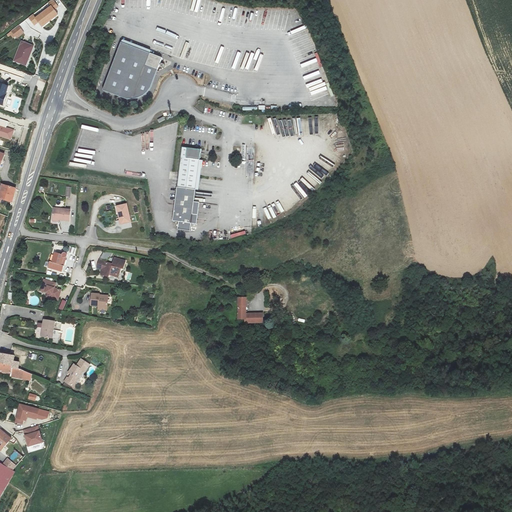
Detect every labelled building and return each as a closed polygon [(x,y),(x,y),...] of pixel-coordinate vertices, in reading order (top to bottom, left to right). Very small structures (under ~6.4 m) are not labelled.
[(57,14),(54,10),(58,6),(53,0),(50,1),(48,3),(50,5),(35,17),(33,15),(29,18),(34,25),(38,22),(42,27),(57,14)] [(121,0),(121,8),(151,9),(150,0),(121,0)] [(19,26),(7,35),(8,37),(11,35),(14,39),(24,32),(19,26)] [(25,64),(33,46),(22,41),(14,60),(25,64)] [(162,60),(121,44),(104,89),(125,97),(127,98),(130,99),(132,99),(135,99),(138,98),(140,97),(143,96),(145,95),(147,93),(149,91),(151,88),(162,60)] [(5,94),(8,85),(0,82),(0,99),(5,101),(7,94),(5,94)] [(0,118),(0,136),(10,140),(14,130),(6,127),(8,122),(0,118)] [(183,147),(178,188),(173,221),(180,222),(179,229),(192,231),(193,223),(198,224),(199,215),(194,214),(199,167),(203,168),(203,160),(200,160),(202,150),(183,147)] [(1,182),(0,185),(0,198),(11,201),(15,187),(1,182)] [(116,205),(121,224),(130,222),(126,203),(116,205)] [(53,207),(51,221),(59,222),(59,220),(69,221),(71,210),(53,207)] [(53,251),(48,268),(62,272),(67,256),(67,253),(66,252),(64,252),(62,254),(53,251)] [(100,259),(98,266),(103,268),(101,274),(110,276),(110,274),(114,275),(120,272),(121,267),(124,268),(126,259),(115,257),(114,263),(100,259)] [(42,289),(48,291),(47,296),(58,299),(61,289),(54,287),(55,282),(45,279),(42,289)] [(93,293),(92,306),(100,306),(99,308),(108,309),(108,302),(106,302),(106,296),(100,295),(101,294),(93,293)] [(238,298),(239,319),(246,319),(246,323),(263,323),(263,313),(247,313),(247,298),(238,298)] [(62,299),(59,309),(64,311),(67,301),(62,299)] [(44,320),(43,324),(38,323),(37,327),(42,328),(41,336),(50,338),(53,321),(44,320)] [(55,330),(52,343),(59,344),(62,331),(55,330)] [(13,368),(18,369),(19,362),(16,361),(17,355),(0,351),(0,363),(14,366),(13,368)] [(64,381),(74,388),(76,384),(72,381),(74,377),(77,378),(82,370),(85,372),(90,365),(81,359),(76,365),(74,364),(68,372),(71,374),(68,378),(67,377),(64,381)] [(10,376),(31,380),(32,374),(18,369),(13,368),(14,366),(0,363),(0,371),(10,374),(10,376)] [(48,411),(19,404),(14,421),(22,423),(23,420),(25,420),(26,416),(36,419),(36,418),(42,419),(47,417),(48,411)] [(37,426),(24,430),(29,446),(42,442),(37,426)] [(11,438),(0,428),(0,450),(0,451),(11,438)] [(19,463),(23,455),(14,450),(9,458),(19,463)] [(15,465),(7,458),(2,463),(12,469),(15,465)] [(0,476),(8,482),(15,471),(12,469),(2,463),(0,461),(0,476)] [(0,497),(3,493),(8,482),(0,476),(0,497)]
